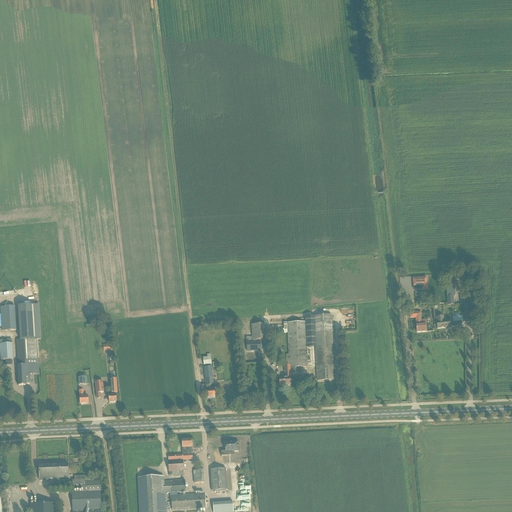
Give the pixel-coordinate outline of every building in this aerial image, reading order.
[(426,278),(413,279),(414,290),(427,289),(426,278)] [(26,340),(16,340),(18,366),(17,366),(18,386),(26,385),(26,384),(30,384),(30,374),(34,374),(33,370),(38,370),(37,339),(41,339),(39,305),(24,306),(26,340)] [(1,307),(2,329),(2,331),(16,330),(14,307),(1,307)] [(425,320),(421,320),(420,312),(415,312),(416,318),(417,333),(426,332),(425,320)] [(462,313),(463,322),(471,321),(470,312),(462,313)] [(333,353),(333,343),(331,315),(314,316),(316,366),(317,381),(334,380),(334,371),(333,361),(333,358),(336,358),(336,352),(333,353)] [(436,317),(436,323),(437,329),(447,328),(447,329),(452,328),(451,320),(446,320),(446,321),(444,322),(443,317),(436,317)] [(307,362),(305,322),(290,323),(287,323),(289,354),(286,355),(287,365),(290,365),(290,372),(285,372),(285,378),(279,378),(279,381),(280,386),(291,386),(290,378),(290,374),(300,373),(300,367),(307,367),(307,362)] [(264,324),(251,325),(252,338),(252,340),(265,340),(264,324)] [(252,338),(246,338),(247,352),(261,351),(260,342),(253,342),(252,342),(252,340),(252,338)] [(0,340),(0,349),(1,361),(13,360),(11,340),(0,340)] [(211,364),(211,357),(211,355),(207,355),(207,357),(203,358),(204,365),(211,364)] [(213,385),(211,366),(209,367),(204,367),(207,398),(215,397),(215,392),(215,388),(214,385),(213,385)] [(112,396),(108,396),(109,398),(109,403),(116,402),(116,397),(116,395),(115,394),(117,394),(116,383),(116,379),(111,380),(111,383),(111,394),(113,394),(113,395),(112,396)] [(104,393),(102,382),(95,382),(96,393),(104,393)] [(79,391),(80,400),(80,405),(88,404),(88,399),(88,396),(84,397),(83,390),(79,391)] [(168,461),(168,466),(168,474),(169,477),(184,476),(184,473),(183,462),(183,460),(192,460),(192,439),(182,440),(182,448),(182,455),(168,456),(168,461)] [(225,451),(221,451),(221,456),(227,456),(227,452),(231,451),(231,452),(239,452),(238,442),(232,442),(232,443),(225,443),(225,451)] [(68,465),(38,466),(39,479),(40,479),(40,481),(50,481),(50,479),(55,479),(55,488),(60,487),(60,478),(69,478),(68,465)] [(210,470),(212,491),(227,490),(225,469),(210,470)] [(185,492),(184,480),(164,481),(164,475),(138,477),(139,511),(165,511),(165,493),(185,492)] [(82,492),(72,492),(72,511),(103,511),(103,509),(101,509),(100,481),(85,482),(84,477),(75,477),(75,480),(72,480),(73,488),(82,487),(82,492)] [(190,495),(171,496),(172,511),(206,508),(206,506),(205,495),(205,493),(195,494),(190,495)] [(211,511),(232,511),(232,502),(211,503),(211,511)]
